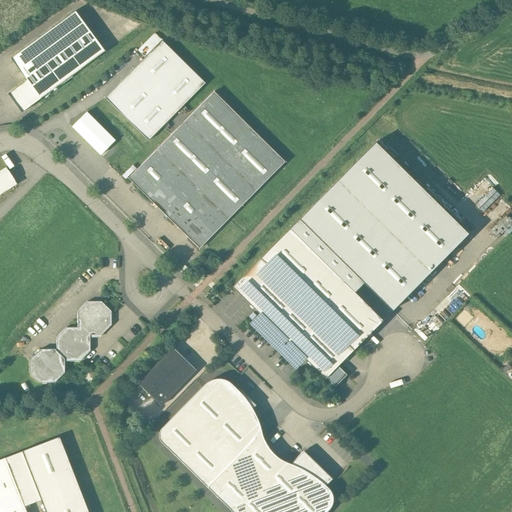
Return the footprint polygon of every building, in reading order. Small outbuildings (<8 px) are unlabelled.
[(76,11),(11,58),(27,80),(41,99),(106,51),(82,19),(76,11)] [(140,63),(106,97),(116,108),(149,140),(206,83),(162,40),(140,63)] [(27,80),(8,93),(22,112),(27,109),(41,99),(27,80)] [(285,162),(214,92),(129,178),(200,248),(285,162)] [(116,140),(87,112),(72,127),(101,155),(116,140)] [(468,233),(376,142),(300,219),(364,283),(392,310),(468,233)] [(6,167),(0,170),(0,194),(5,192),(17,184),(6,167)] [(476,204),(484,211),(500,193),(492,186),(476,204)] [(506,235),(511,229),(511,208),(488,231),(495,239),(503,232),(506,235)] [(364,283),(300,219),(291,228),(355,292),(364,283)] [(355,292),(291,228),(261,258),(354,349),(383,320),(355,292)] [(354,349),(261,258),(233,287),(261,315),(304,357),(326,378),(327,377),(338,366),(354,349)] [(78,327),(66,327),(57,337),(57,349),(41,349),(31,359),(31,373),(34,376),(41,383),(55,382),(62,375),(65,372),(65,361),(81,361),(91,351),(90,335),(102,335),(112,325),(112,311),(102,301),(88,301),(78,311),(78,327)] [(304,357),(261,315),(253,323),(271,341),(273,340),(279,346),(277,348),(296,366),(304,357)] [(173,347),(138,383),(161,405),(192,374),(196,370),(173,347)] [(338,366),(327,377),(335,386),(347,374),(338,366)] [(212,380),(206,383),(162,428),(160,432),(159,435),(160,439),(162,442),(183,463),(233,511),(326,511),(329,509),(332,504),(333,499),(332,493),(329,488),(326,485),(333,478),(311,457),(310,459),(302,452),(291,464),(286,462),(281,459),(279,461),(240,422),(253,409),(256,405),(242,391),(240,392),(231,383),(225,380),(218,378),(212,380)] [(253,409),(240,422),(279,461),(281,459),(276,456),(272,452),(269,448),(266,442),(263,436),(261,430),(260,423),(256,415),(253,409)] [(89,511),(60,436),(22,451),(41,500),(46,511),(89,511)] [(302,452),(310,459),(311,457),(304,450),(302,452)] [(41,500),(22,451),(6,458),(25,506),(41,500)] [(6,458),(0,459),(0,511),(26,511),(25,506),(6,458)]
